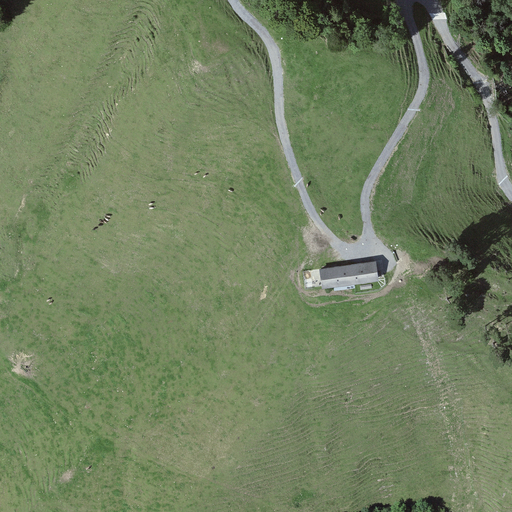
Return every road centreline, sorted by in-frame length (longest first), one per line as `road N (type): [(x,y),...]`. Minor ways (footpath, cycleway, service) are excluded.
road 1 (track): [(232,0),(276,55),(283,137),(314,217),(332,238),(364,254),(376,252),(365,213),(369,183),(422,88),(409,0)]
road 2 (track): [(424,0),(481,84),(500,179),(511,196)]
